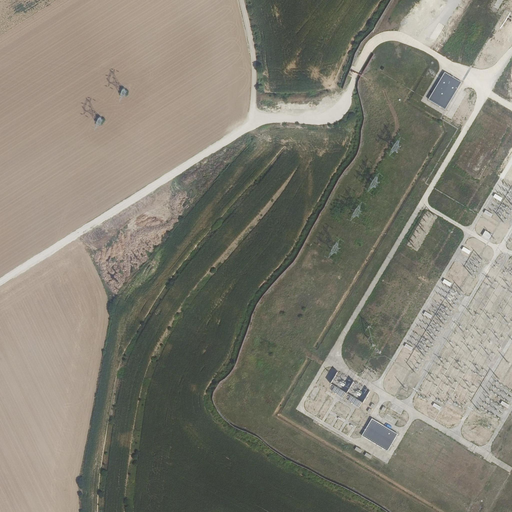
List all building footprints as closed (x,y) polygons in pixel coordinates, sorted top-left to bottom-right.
[(461,83),(444,73),(428,100),(445,110),(461,83)] [(492,235),(485,232),(482,237),(488,241),(492,235)] [(337,386),(334,392),(344,398),(347,393),(337,386)] [(354,397),(351,402),(359,407),(363,402),(354,397)] [(397,435),(371,420),(361,437),(387,453),(397,435)]
